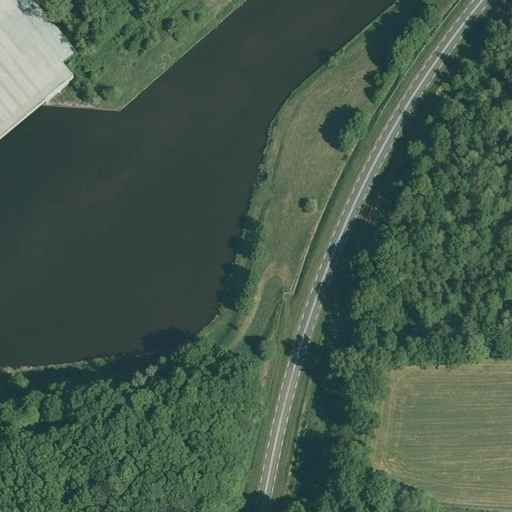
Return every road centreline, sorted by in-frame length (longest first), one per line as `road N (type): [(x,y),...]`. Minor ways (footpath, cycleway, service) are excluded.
road 1 (primary): [(263,511),(284,410),(333,251),(397,123),(483,0)]
road 2 (track): [(366,511),(357,487),(380,348)]
